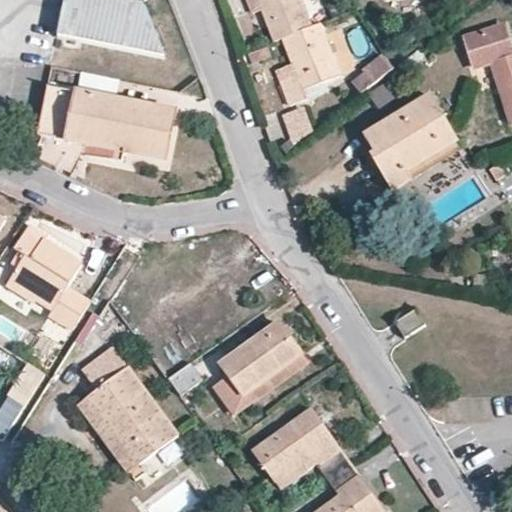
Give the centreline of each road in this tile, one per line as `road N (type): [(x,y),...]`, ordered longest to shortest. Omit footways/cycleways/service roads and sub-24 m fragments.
road 1 (residential): [(259,196),(460,511)]
road 2 (residential): [(149,226),(0,464)]
road 3 (residential): [(186,0),(259,196)]
road 4 (residential): [(0,166),(113,218),(149,226)]
